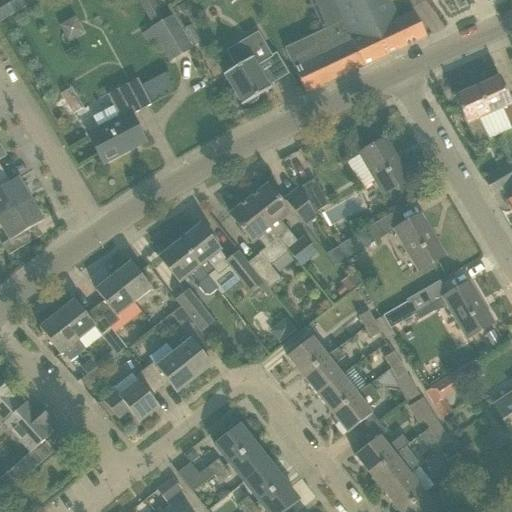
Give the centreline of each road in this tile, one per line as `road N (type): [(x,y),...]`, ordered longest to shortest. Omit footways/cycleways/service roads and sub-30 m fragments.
road 1 (residential): [(90,234),(238,145),(394,81)]
road 2 (residential): [(130,466),(210,399),(240,385),(349,511)]
road 3 (residential): [(511,283),(394,81)]
road 4 (residential): [(130,466),(0,322)]
road 5 (residential): [(90,234),(0,77)]
road 6 (residential): [(394,81),(511,28)]
road 7 (residential): [(0,319),(90,234)]
